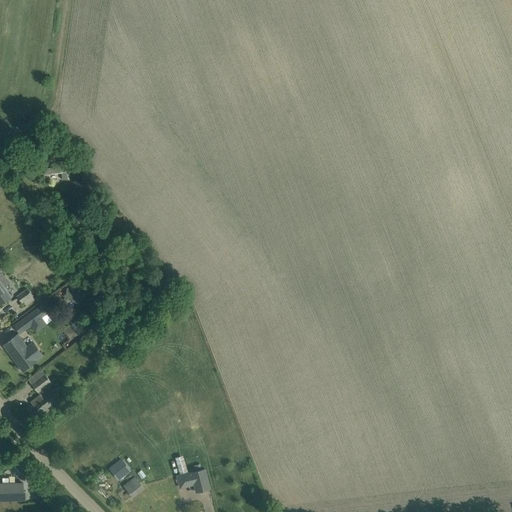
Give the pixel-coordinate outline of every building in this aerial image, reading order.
[(73,173),(72,161),(62,162),(62,166),(43,168),(44,174),(63,173),(63,179),(69,178),(68,173),(73,173)] [(4,185),(10,192),(16,187),(11,180),(4,185)] [(39,249),(37,242),(26,244),(28,251),(39,249)] [(0,271),(0,304),(10,297),(4,288),(9,284),(0,271)] [(82,287),(79,283),(80,282),(77,278),(71,283),(74,287),(77,290),(82,287)] [(27,288),(18,295),(23,303),(33,295),(27,288)] [(66,289),(62,297),(68,299),(68,298),(73,301),(73,302),(78,304),(82,296),(66,288),(66,289)] [(26,317),(22,320),(14,326),(20,333),(30,325),(35,332),(46,323),(41,316),(45,313),(40,307),(26,317)] [(102,324),(106,328),(111,324),(108,320),(102,324)] [(7,342),(4,345),(23,371),(45,354),(35,341),(27,347),(17,335),(8,341),(7,341),(7,342)] [(27,409),(34,418),(60,398),(64,394),(58,387),(54,390),(53,389),(46,395),(42,390),(52,383),(41,369),(28,379),(40,395),(30,402),(33,405),(27,409)] [(121,458),(111,466),(120,478),(130,469),(121,458)] [(188,473),(179,475),(181,487),(195,484),(195,485),(197,493),(210,490),(211,490),(206,469),(201,470),(195,472),(188,473)] [(132,498),(144,488),(135,477),(123,486),(132,498)] [(26,499),(25,499),(25,495),(25,492),(26,492),(26,491),(24,491),(24,483),(0,484),(0,500),(26,499)] [(119,490),(125,499),(129,496),(123,487),(119,490)]
